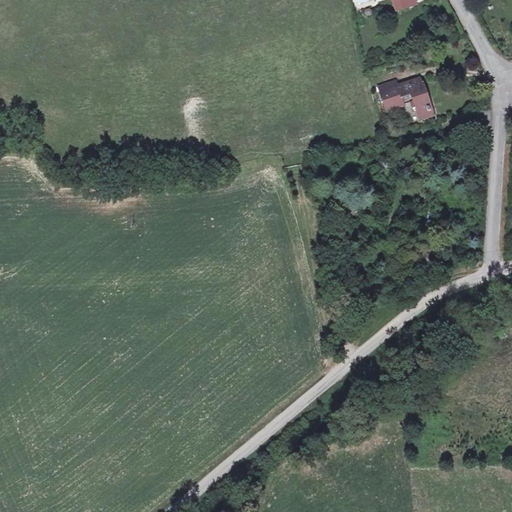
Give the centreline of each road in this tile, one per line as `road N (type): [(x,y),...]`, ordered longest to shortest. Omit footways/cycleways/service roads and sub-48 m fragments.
road 1 (tertiary): [(492,275),(418,306),(171,511)]
road 2 (residential): [(492,275),(505,84),(459,0)]
